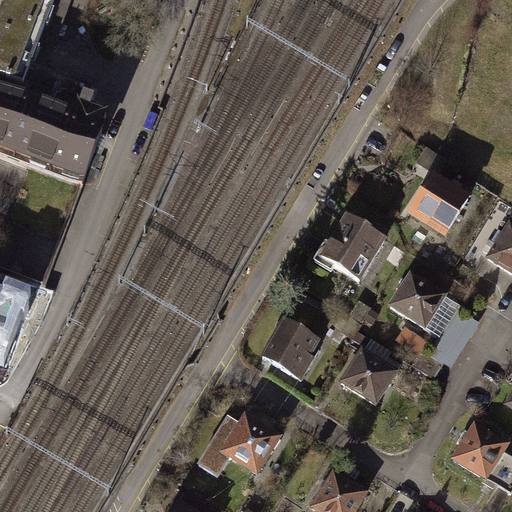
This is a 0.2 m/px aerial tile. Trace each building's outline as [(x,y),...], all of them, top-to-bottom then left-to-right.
[(0,0),(0,79),(19,87),(27,66),(51,0),(0,0)] [(480,73),(510,74),(511,51),(480,50),(480,73)] [(85,88),(27,66),(19,87),(0,79),(0,94),(69,121),(75,106),(77,107),(81,99),(85,88)] [(90,102),(81,99),(77,107),(75,106),(69,121),(0,94),(0,155),(80,184),(91,151),(103,117),(87,111),(90,102)] [(439,189),(428,182),(407,213),(441,235),(465,200),(453,192),(454,191),(443,183),(439,189)] [(507,225),(506,225),(484,259),(511,276),(511,217),(511,218),(507,225)] [(381,241),(344,219),(319,260),(356,283),(381,241)] [(426,279),(412,270),(387,308),(435,339),(456,306),(422,284),(426,279)] [(0,292),(0,367),(24,301),(0,292)] [(462,308),(432,355),(454,369),(484,323),(462,308)] [(313,344),(281,324),(259,358),(296,381),(304,369),(300,366),(313,344)] [(393,374),(359,352),(338,384),(372,406),(393,374)] [(511,392),(503,406),(511,411),(511,392)] [(275,439),(242,419),(221,454),(254,474),(275,439)] [(480,432),(471,427),(450,461),(507,496),(511,487),(511,463),(499,455),(504,446),(496,442),(500,436),(483,426),(480,432)] [(351,511),(363,495),(330,475),(308,509),(313,511),(351,511)]
